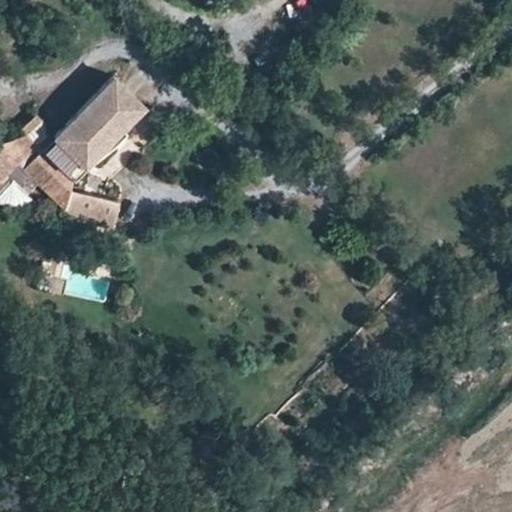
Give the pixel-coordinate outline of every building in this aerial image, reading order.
[(246,47),(268,67),(277,56),(255,36),(246,47)] [(111,67),(50,128),(81,159),(142,98),(111,67)] [(29,112),(20,125),(35,136),(44,123),(29,112)] [(0,135),(0,181),(18,165),(36,181),(65,206),(69,186),(71,176),(84,163),(81,159),(52,131),(39,146),(21,128),(0,135)] [(18,165),(0,181),(0,199),(9,201),(19,201),(29,194),(27,190),(36,181),(18,165)] [(118,196),(69,186),(65,206),(64,213),(113,222),(116,208),(118,196)] [(49,284),(55,259),(42,256),(36,281),(49,284)]
